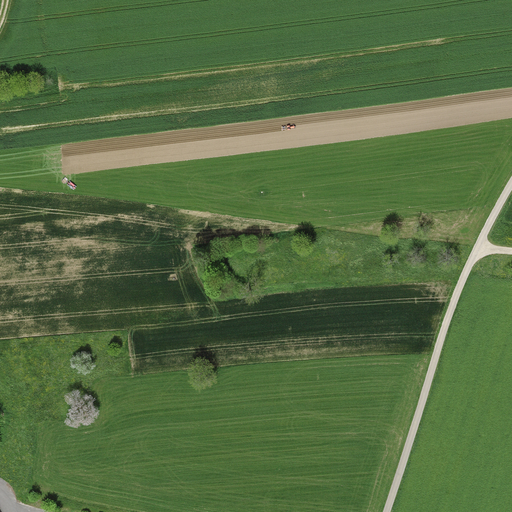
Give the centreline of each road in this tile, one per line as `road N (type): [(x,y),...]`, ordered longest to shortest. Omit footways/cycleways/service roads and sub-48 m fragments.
road 1 (track): [(511,250),(0,187)]
road 2 (track): [(511,181),(453,302),(386,511)]
